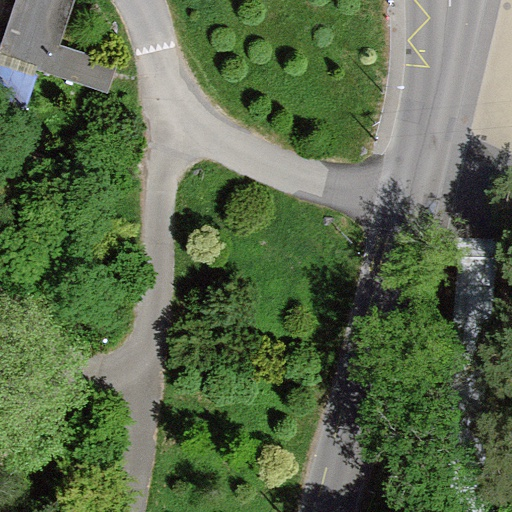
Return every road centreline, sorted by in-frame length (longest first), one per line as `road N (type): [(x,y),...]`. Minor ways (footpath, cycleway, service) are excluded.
road 1 (unclassified): [(337,511),(432,142)]
road 2 (unclassified): [(432,142),(445,0)]
